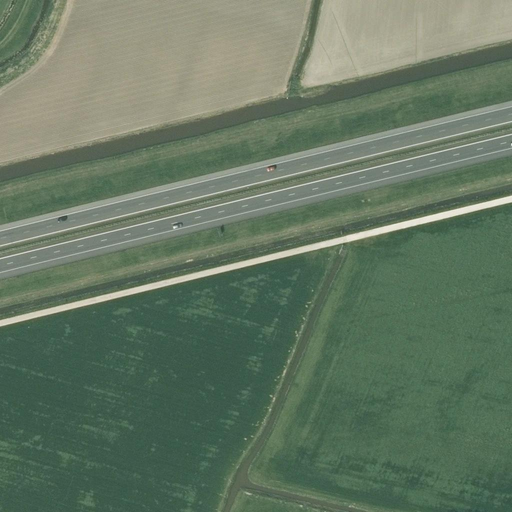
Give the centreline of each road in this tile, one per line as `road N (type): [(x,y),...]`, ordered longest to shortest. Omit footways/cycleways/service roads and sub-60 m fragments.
road 1 (motorway): [(0,266),(511,142)]
road 2 (motorway): [(511,115),(0,239)]
road 3 (track): [(0,323),(352,238)]
